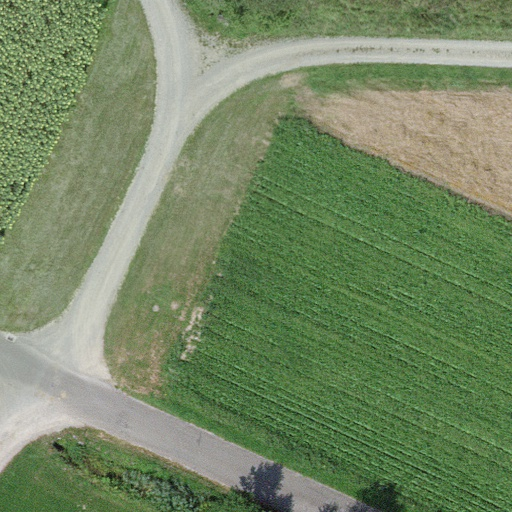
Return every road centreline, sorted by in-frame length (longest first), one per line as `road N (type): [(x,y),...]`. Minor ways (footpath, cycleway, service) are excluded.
road 1 (track): [(0,441),(49,384),(173,117),(174,66),(158,0)]
road 2 (track): [(173,117),(220,73),(268,55),(361,48),(511,55)]
road 3 (unclassified): [(49,384),(322,511)]
